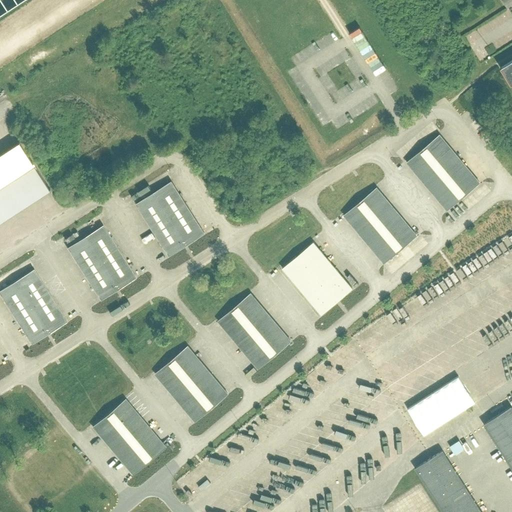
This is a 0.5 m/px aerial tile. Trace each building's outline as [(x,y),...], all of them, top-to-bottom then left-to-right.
[(0,0),(0,13),(20,0),(0,0)] [(511,60),(502,67),(501,66),(500,66),(503,70),(511,83),(511,82),(511,60)] [(447,208),(479,182),(439,134),(407,161),(447,209),(447,208)] [(0,219),(48,189),(49,189),(49,188),(49,187),(48,188),(19,141),(19,140),(18,141),(18,140),(17,141),(0,152),(0,219)] [(172,181),(171,180),(136,203),(137,203),(169,254),(204,232),(171,181),(172,181)] [(384,262),(416,235),(416,234),(376,187),(344,214),(384,262)] [(103,225),(102,224),(67,247),(68,247),(100,298),(135,276),(135,275),(103,225)] [(282,267),(321,313),(352,287),(313,241),(282,267)] [(34,269),(33,268),(0,289),(0,293),(31,342),(66,320),(34,269)] [(251,293),(250,293),(218,320),(258,367),(290,340),(251,293)] [(194,419),(226,393),(227,392),(188,346),(155,373),(194,419)] [(132,473),(164,446),(125,398),(124,399),(93,425),(92,426),(132,473)] [(484,423),(511,465),(511,408),(511,406),(484,423)] [(481,511),(442,450),(416,467),(444,511),(481,511)]
